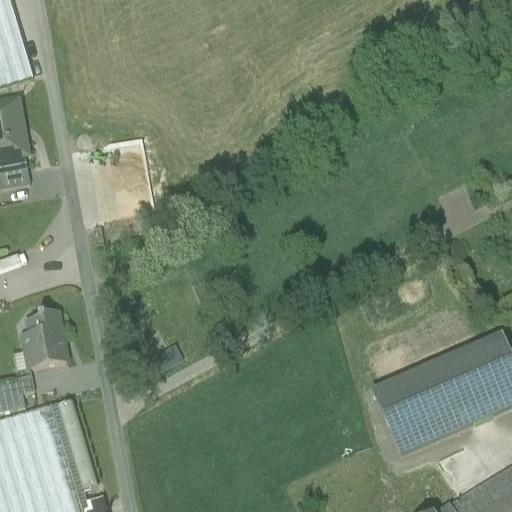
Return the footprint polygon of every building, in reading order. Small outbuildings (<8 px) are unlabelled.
[(6,0),(0,0),(0,94),(32,85),(6,0)] [(17,107),(0,109),(0,165),(24,161),(27,161),(17,107)] [(24,161),(0,165),(0,195),(29,191),(24,161)] [(457,243),(437,256),(450,276),(463,267),(456,257),(463,253),(457,243)] [(37,325),(27,327),(29,340),(22,341),(30,382),(31,382),(29,375),(66,368),(56,318),(43,321),(43,320),(37,321),(37,325)] [(511,368),(500,339),(371,395),(400,461),(511,412),(511,368)] [(155,376),(180,366),(174,348),(148,358),(155,376)] [(30,382),(1,388),(4,403),(34,398),(31,382),(30,382)] [(97,492),(71,406),(52,411),(78,497),(97,492)] [(0,426),(0,511),(82,511),(78,497),(52,411),(0,426)] [(511,511),(511,472),(493,484),(508,511),(511,511)] [(508,511),(493,484),(450,511),(508,511)]
